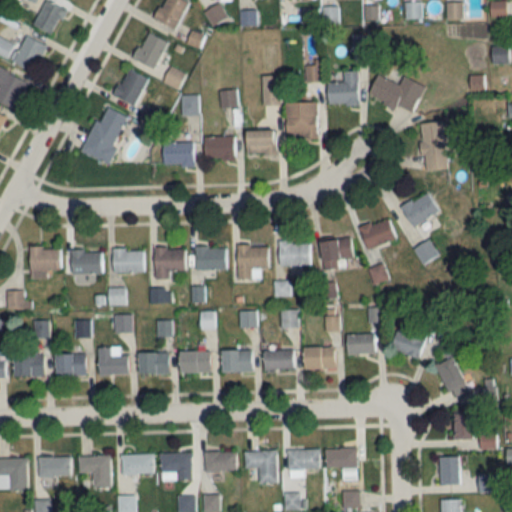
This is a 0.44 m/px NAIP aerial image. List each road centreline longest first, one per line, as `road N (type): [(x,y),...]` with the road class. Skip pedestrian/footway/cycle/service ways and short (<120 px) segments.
road 1 (residential): [(0,418),(396,409)]
road 2 (residential): [(17,188),(60,208),(273,205),(314,195),(366,158)]
road 3 (residential): [(0,219),(117,0)]
